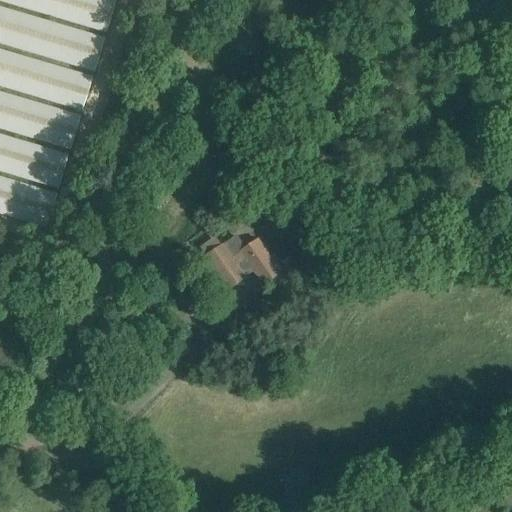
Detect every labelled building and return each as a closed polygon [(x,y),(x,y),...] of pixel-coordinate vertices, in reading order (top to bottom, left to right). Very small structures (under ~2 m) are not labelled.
[(0,0),(106,32),(115,0),(114,0),(0,0)] [(0,8),(0,42),(94,71),(103,39),(0,8)] [(0,85),(82,110),(91,78),(0,51),(0,85)] [(0,93),(0,128),(70,149),(79,117),(0,93)] [(67,156),(0,136),(0,170),(57,188),(67,156)] [(242,174),(259,162),(244,142),(228,154),(242,174)] [(0,178),(0,213),(46,227),(55,195),(0,178)] [(137,203),(135,250),(149,251),(151,204),(137,203)] [(274,254),(270,257),(259,241),(242,252),(233,239),(207,257),(228,290),(246,278),(243,275),(253,268),(264,285),(281,273),(277,267),(281,264),(274,254)] [(0,350),(0,380),(14,385),(22,357),(0,350)] [(312,511),(312,505),(309,505),(309,474),(284,475),(285,507),(294,507),(293,511),(312,511)]
